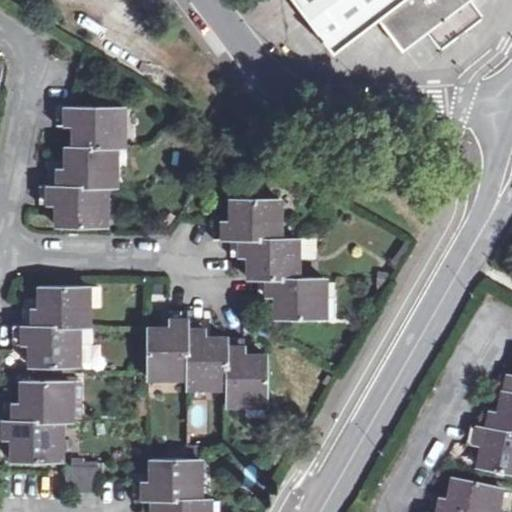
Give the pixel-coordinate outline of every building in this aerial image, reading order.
[(290,0),(324,44),(329,52),(373,20),(398,51),(423,32),(436,50),(477,20),(464,3),(468,0),(290,0)] [(119,148),(120,148),(121,125),(125,125),(126,108),(58,108),(58,126),(76,126),(75,147),(67,148),(66,169),(49,170),(49,186),(41,186),(41,204),(58,204),(58,226),(103,226),(104,204),(108,204),(108,187),(118,187),(118,169),(114,169),(114,148),(119,148)] [(190,113),(182,121),(191,130),(198,121),(190,113)] [(281,240),(280,222),(276,222),(275,200),(231,201),(232,222),(215,222),(214,240),(231,240),(232,257),(249,257),(249,279),(258,279),(258,296),(276,297),(276,319),(325,318),(336,318),(335,282),(325,282),(325,279),(320,279),(298,279),(293,279),(293,256),(298,256),(318,256),(317,242),(298,241),(298,240),(281,240)] [(172,212),(163,227),(168,231),(178,216),(172,212)] [(405,242),(391,264),(397,269),(412,245),(405,242)] [(90,327),(90,308),(86,308),(86,287),(41,287),(41,308),(24,308),(24,325),(14,326),(14,344),(31,344),(32,367),(76,366),(77,344),(81,344),(81,326),(90,327)] [(170,330),(147,330),(147,375),(169,375),(170,380),(188,381),(188,389),(205,390),(205,384),(228,384),(228,390),(228,406),(244,406),(245,402),(267,402),(267,357),(245,357),(244,339),(207,339),(207,323),(189,322),(189,313),(171,312),(170,330)] [(511,379),(502,378),(499,396),(506,398),(502,419),(485,416),(483,433),(472,432),(468,450),(485,453),(481,473),(511,479),(511,379)] [(72,422),(72,403),(68,403),(67,382),(23,382),(23,403),(4,403),(5,421),(0,421),(0,439),(13,439),(14,462),(58,462),(58,439),(63,439),(63,422),(72,422)] [(198,460),(153,461),(153,481),(134,482),(135,501),(145,501),(145,511),(211,511),(211,501),(202,501),(202,481),(198,481),(198,460)] [(99,491),(99,467),(68,469),(68,492),(99,491)] [(494,511),(499,492),(456,483),(451,505),(434,501),(431,511),(494,511)] [(498,511),(503,493),(499,492),(494,511),(498,511)]
